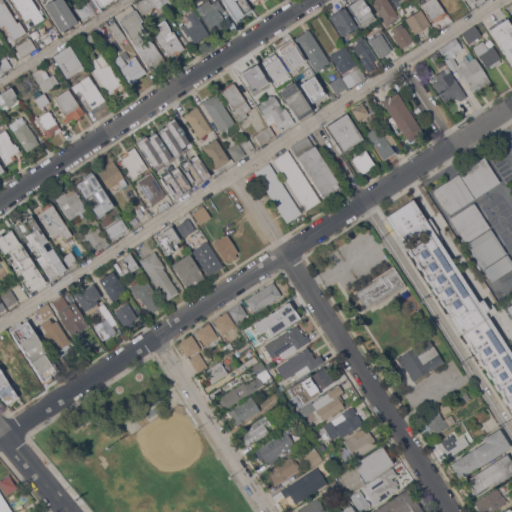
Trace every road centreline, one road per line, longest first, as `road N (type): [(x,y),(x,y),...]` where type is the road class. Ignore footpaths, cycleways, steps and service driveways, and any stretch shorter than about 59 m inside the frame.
road 1 (residential): [(234,172),(452,511)]
road 2 (residential): [(0,202),(312,0)]
road 3 (residential): [(0,436),(284,251)]
road 4 (residential): [(273,511),(154,337)]
road 5 (residential): [(362,201),(511,105)]
